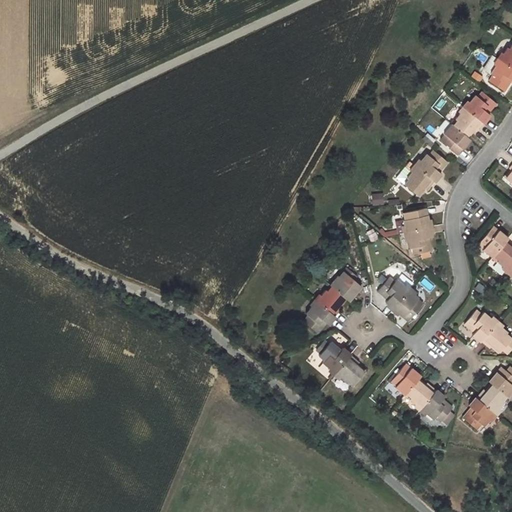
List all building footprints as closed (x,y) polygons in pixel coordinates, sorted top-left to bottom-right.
[(511,44),(509,49),(506,47),(498,59),(511,68),(511,44)] [(502,91),(510,80),(511,81),(511,68),(498,59),(493,56),(483,70),(491,76),(488,81),(502,91)] [(481,92),(477,97),(474,96),(464,108),(482,123),(483,124),(489,115),(486,113),(495,103),(481,92)] [(455,120),(456,121),(452,126),(465,136),(471,129),(474,131),(475,132),(482,123),(464,108),(455,120)] [(439,140),(457,154),(469,140),(467,138),(465,136),(452,126),(450,124),(443,133),(444,134),(439,140)] [(467,138),(474,131),(471,129),(465,136),(467,138)] [(434,182),(440,174),(438,171),(446,161),(432,150),(428,156),(426,154),(415,167),(433,182),(434,182)] [(409,162),(396,178),(403,185),(407,179),(406,178),(415,167),(409,162)] [(407,179),(403,185),(417,195),(423,188),(425,189),(426,190),(433,182),(415,167),(406,178),(407,179)] [(419,197),(425,189),(423,188),(417,195),(419,197)] [(424,208),(402,213),(404,220),(402,220),(405,232),(429,226),(424,208)] [(413,254),(430,250),(427,237),(431,236),(429,226),(405,232),(409,248),(411,247),(413,254)] [(507,239),(492,227),(477,244),(483,248),(482,249),(491,257),(493,255),(504,243),(505,241),(507,239)] [(511,247),(511,249),(504,243),(493,255),(497,259),(496,261),(508,271),(511,266),(511,247)] [(338,277),(336,275),(328,284),(330,285),(343,298),(346,299),(347,301),(360,286),(353,280),(356,275),(347,267),(338,277)] [(394,281),(388,277),(377,290),(387,299),(385,302),(393,308),(408,290),(395,279),(394,281)] [(340,302),(343,298),(330,285),(326,291),(324,289),(314,301),(330,315),(340,302)] [(407,321),(422,303),(416,299),(417,298),(408,290),(393,308),(407,321)] [(315,332),(322,324),(326,326),(333,317),(330,315),(314,301),(304,313),(305,314),(300,320),(315,332)] [(475,309),(464,322),(474,331),(472,334),(479,341),(480,340),(495,323),(482,312),(481,314),(475,309)] [(501,349),(506,353),(511,346),(511,340),(504,333),(506,332),(495,323),(480,340),(489,348),(490,346),(491,345),(499,351),(501,349)] [(332,372),(348,353),(341,347),(338,350),(328,342),(316,355),(322,360),(320,362),(332,372)] [(358,362),(348,353),(332,372),(344,382),(346,380),(351,384),(363,371),(356,365),(357,364),(358,362)] [(419,376),(405,364),(390,381),(395,385),(394,387),(404,395),(405,392),(416,380),(417,379),(419,376)] [(506,371),(501,367),(488,381),(490,383),(492,385),(505,396),(507,397),(511,390),(511,368),(509,366),(506,371)] [(425,385),(423,386),(416,380),(405,392),(410,396),(409,399),(420,408),(435,391),(426,384),(425,385)] [(490,383),(484,391),(486,392),(492,385),(490,383)] [(484,391),(482,389),(475,397),(493,413),(503,402),(501,400),(505,396),(492,385),(486,392),(484,391)] [(443,401),(445,398),(435,390),(435,391),(420,408),(432,419),(434,417),(439,421),(450,408),(443,401)] [(471,408),(463,418),(476,429),(481,424),(483,425),(493,413),(475,397),(474,397),(467,405),(471,408)] [(443,424),(454,411),(450,408),(439,421),(443,424)]
